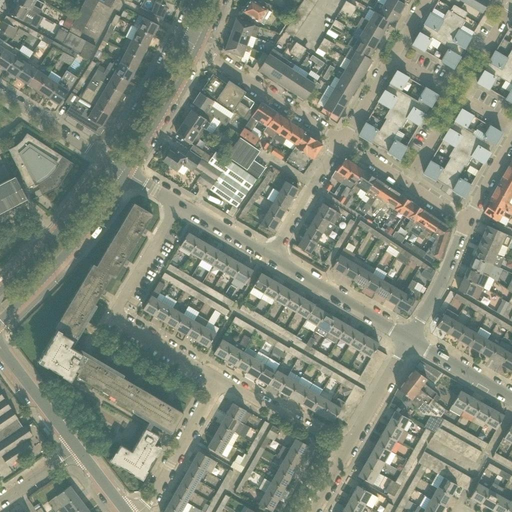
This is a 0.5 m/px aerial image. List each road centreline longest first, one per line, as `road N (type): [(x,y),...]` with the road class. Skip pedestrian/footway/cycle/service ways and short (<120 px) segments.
road 1 (residential): [(219,379),(117,316),(179,204)]
road 2 (tertiary): [(0,321),(126,173)]
road 3 (residential): [(342,142),(196,47)]
road 4 (tertiary): [(109,162),(0,291)]
road 5 (residential): [(409,340),(271,259)]
road 6 (residential): [(138,511),(219,379)]
road 7 (residential): [(465,222),(342,142)]
road 8 (residential): [(346,449),(219,379)]
road 9 (tertiary): [(126,173),(196,47)]
road 10 (tertiary): [(180,37),(109,162)]
road 11 (residential): [(271,259),(342,142)]
road 12 (residential): [(409,340),(465,222)]
road 13 (residential): [(109,162),(0,92)]
road 14 (residential): [(78,450),(0,347)]
road 15 (residential): [(346,449),(409,340)]
